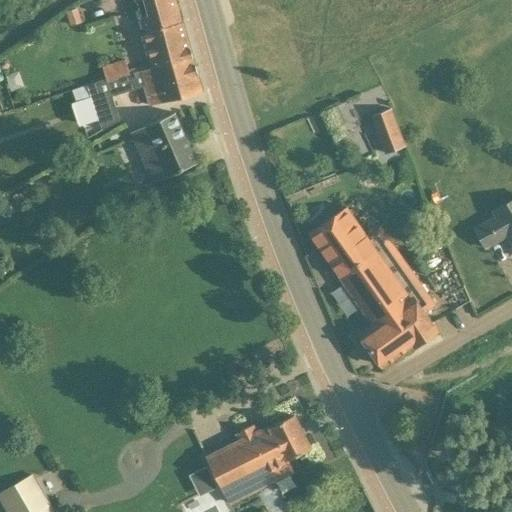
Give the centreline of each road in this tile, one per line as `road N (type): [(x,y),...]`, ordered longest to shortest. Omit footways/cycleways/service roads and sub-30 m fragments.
road 1 (tertiary): [(350,402),(246,147),(205,0)]
road 2 (residential): [(511,307),(350,402)]
road 3 (tertiary): [(406,511),(350,402)]
